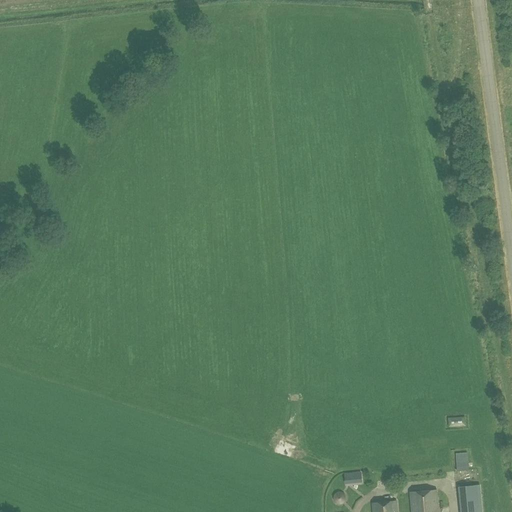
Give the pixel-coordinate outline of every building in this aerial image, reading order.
[(448,417),(448,427),(466,426),(465,417),(448,417)] [(450,444),(396,444),(396,471),(450,471),(450,444)] [(467,453),(456,453),(457,471),(468,470),(467,453)] [(361,472),(345,473),(346,483),(362,482),(361,472)] [(483,511),(480,485),(458,488),(460,511),(483,511)] [(438,511),(437,489),(411,492),(412,511),(396,511),(396,501),(373,503),(373,511),(438,511)]
